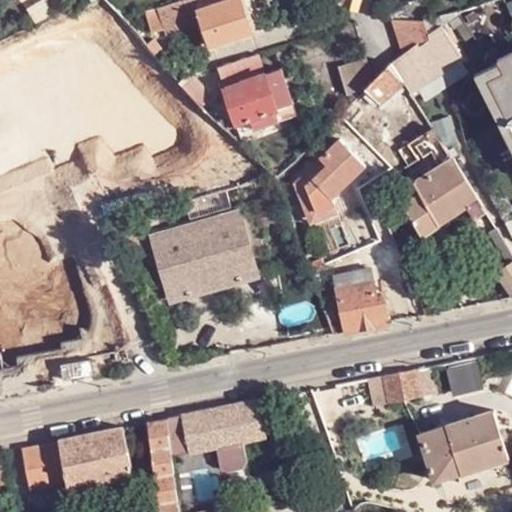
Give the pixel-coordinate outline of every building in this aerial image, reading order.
[(186,0),(159,8),(168,34),(204,23),(212,47),(252,34),(240,0),(186,0)] [(393,15),(406,53),(406,54),(433,36),(426,19),(417,19),(411,19),(409,18),(401,17),(392,14),(393,15)] [(409,90),(417,86),(465,53),(444,23),(436,29),(438,32),(433,36),(406,54),(406,53),(392,63),(395,67),(404,82),(409,90)] [(158,41),(149,48),(161,61),(169,53),(158,41)] [(511,51),(498,59),(503,71),(487,78),(508,118),(498,123),(500,127),(509,122),(511,127),(511,51)] [(267,78),(259,54),(219,68),(240,133),(281,120),(278,111),(295,105),(285,72),(267,78)] [(395,67),(381,73),(374,80),(375,82),(367,90),(381,105),(383,103),(404,82),(395,67)] [(321,86),(336,109),(361,92),(345,69),(321,86)] [(214,96),(196,75),(185,78),(180,82),(182,85),(202,106),(214,96)] [(409,90),(404,82),(383,103),(392,117),(408,108),(416,102),(411,94),(410,93),(409,90)] [(343,114),(344,115),(350,121),(366,105),(359,98),(343,114)] [(421,111),(416,102),(408,108),(414,116),(421,111)] [(298,114),(295,105),(278,111),(281,120),(298,114)] [(41,349),(103,328),(65,219),(56,222),(41,178),(52,174),(35,123),(0,134),(0,246),(17,295),(12,297),(21,322),(31,319),(41,349)] [(443,146),(432,130),(408,146),(418,161),(431,154),(439,167),(413,182),(420,194),(402,204),(420,236),(467,207),(474,219),(484,213),(443,146)] [(316,210),(333,197),(366,165),(341,139),(322,157),(329,164),(316,177),(309,170),(296,184),(308,213),(316,210)] [(418,161),(408,146),(407,145),(397,151),(407,168),(418,161)] [(322,157),(309,170),(316,177),(329,164),(322,157)] [(230,163),(194,176),(201,198),(239,186),(230,163)] [(338,193),(343,193),(368,167),(366,165),(333,197),(338,193)] [(335,201),(343,193),(338,193),(333,197),(335,201)] [(335,201),(333,197),(316,210),(335,201)] [(340,212),(335,201),(316,210),(309,215),(313,224),(340,212)] [(157,235),(175,298),(255,274),(237,212),(157,235)] [(111,225),(122,250),(142,245),(139,234),(151,231),(153,227),(148,213),(111,225)] [(502,241),(495,230),(488,234),(495,245),(502,241)] [(511,262),(497,274),(511,297),(511,262)] [(336,290),(372,281),(369,268),(334,277),(336,290)] [(359,329),(387,324),(381,294),(375,296),(372,281),(336,290),(340,307),(323,309),(331,334),(359,329)] [(431,385),(426,366),(417,368),(421,387),(431,385)] [(386,374),(391,400),(392,401),(423,395),(421,387),(417,368),(386,374)] [(386,374),(372,377),(377,403),(391,400),(386,374)] [(259,400),(185,414),(193,451),(219,447),(223,466),(232,472),(246,469),(250,461),(245,441),(267,437),(259,400)] [(421,434),(436,479),(462,471),(463,473),(511,457),(495,409),(421,434)] [(170,417),(169,419),(175,456),(193,451),(185,414),(170,417)] [(169,419),(150,423),(160,502),(162,502),(163,511),(182,511),(180,491),(175,456),(169,419)] [(60,439),(61,441),(62,441),(69,481),(70,486),(134,475),(126,427),(126,426),(93,432),(60,439)] [(62,441),(61,441),(43,445),(24,448),(31,488),(69,481),(62,441)] [(18,511),(32,511),(30,499),(16,502),(18,511)]
